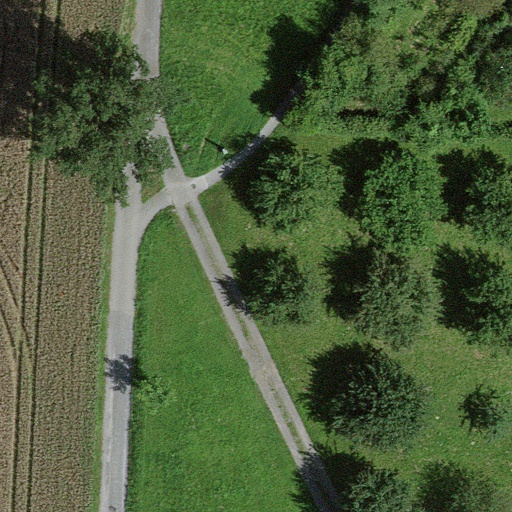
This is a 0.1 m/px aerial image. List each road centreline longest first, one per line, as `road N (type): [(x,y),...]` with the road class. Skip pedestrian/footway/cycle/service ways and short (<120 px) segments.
road 1 (track): [(144,101),(334,511)]
road 2 (track): [(129,218),(113,511)]
road 3 (track): [(157,0),(129,218)]
